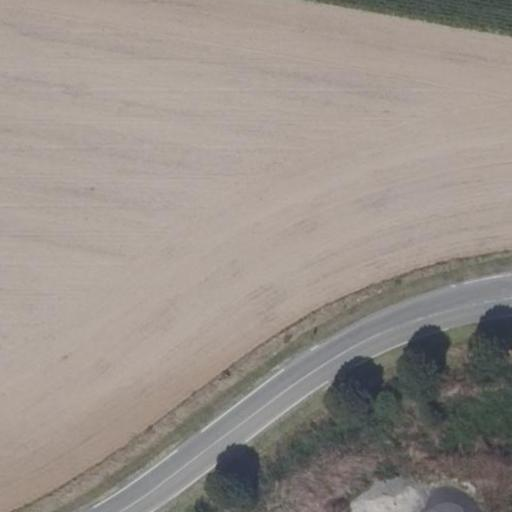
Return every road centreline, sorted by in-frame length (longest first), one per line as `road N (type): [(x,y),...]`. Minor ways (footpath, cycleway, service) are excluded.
road 1 (tertiary): [(121,511),(299,382),(380,334)]
road 2 (tertiary): [(511,285),(380,334)]
road 3 (tertiary): [(380,334),(511,307)]
